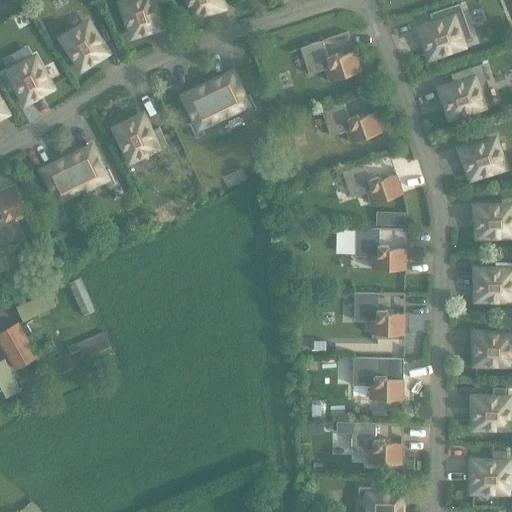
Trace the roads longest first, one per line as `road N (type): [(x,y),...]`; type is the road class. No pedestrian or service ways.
road 1 (residential): [(435,511),(437,193),(366,0)]
road 2 (residential): [(0,142),(156,57),(332,0)]
